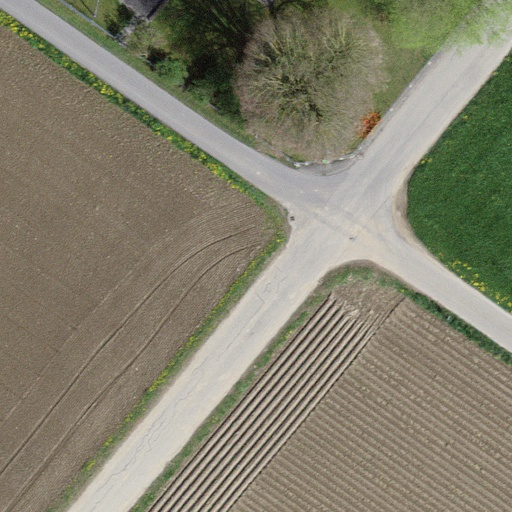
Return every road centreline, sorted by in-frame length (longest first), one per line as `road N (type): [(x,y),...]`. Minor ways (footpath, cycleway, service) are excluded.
road 1 (residential): [(341,220),(19,0)]
road 2 (unclassified): [(341,220),(97,511)]
road 3 (unclassified): [(511,18),(341,220)]
road 4 (residential): [(511,338),(341,220)]
